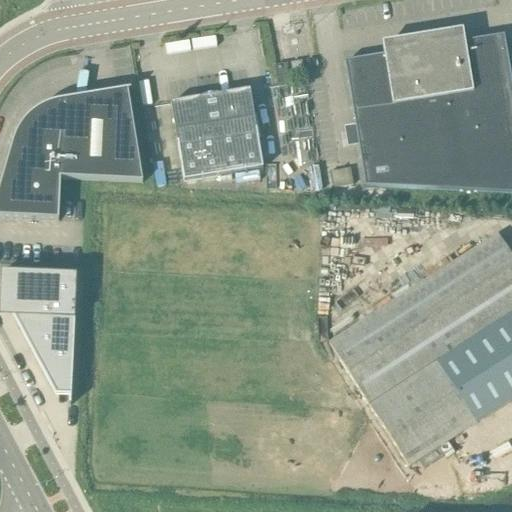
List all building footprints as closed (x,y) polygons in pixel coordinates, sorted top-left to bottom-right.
[(344,63),(365,188),(511,194),(511,87),(504,37),(344,63)] [(304,79),(303,72),(302,62),(291,64),(293,81),(304,79)] [(275,66),(278,85),(290,83),(287,65),(275,66)] [(130,90),(117,92),(58,102),(53,103),(49,104),(45,106),(41,108),(37,110),(33,113),(30,116),(27,119),(24,122),(21,125),(19,129),(17,133),(15,137),(13,141),(8,160),(0,185),(0,219),(58,222),(60,180),(143,184),(128,92),(131,92),(130,90)] [(171,104),(184,183),(263,170),(250,91),(171,104)] [(369,407),(511,314),(511,257),(498,235),(329,344),(369,407)] [(6,284),(6,288),(6,292),(6,296),(7,300),(8,304),(9,308),(11,311),(12,313),(12,314),(50,386),(56,397),(69,397),(71,397),(76,277),(7,274),(6,277),(6,281),(6,284)] [(511,314),(369,407),(408,467),(511,400),(511,314)]
